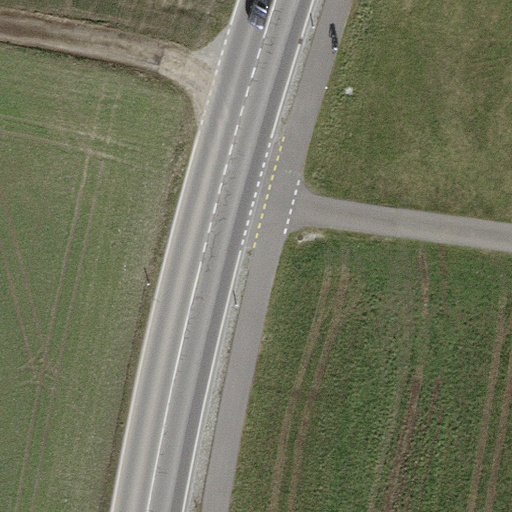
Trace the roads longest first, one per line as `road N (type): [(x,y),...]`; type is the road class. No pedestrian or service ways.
road 1 (secondary): [(279,0),(175,385),(152,511)]
road 2 (track): [(0,32),(252,85)]
